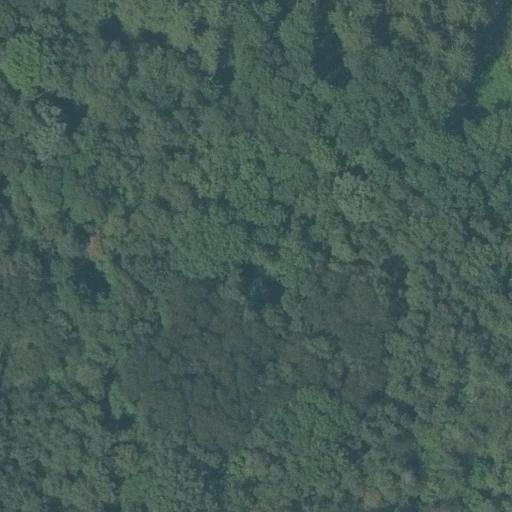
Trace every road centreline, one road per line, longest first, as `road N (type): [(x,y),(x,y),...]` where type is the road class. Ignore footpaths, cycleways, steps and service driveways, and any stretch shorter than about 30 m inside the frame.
road 1 (track): [(511,236),(405,211),(360,188),(73,0)]
road 2 (unknown): [(224,0),(242,67),(227,156),(313,214),(419,249),(465,286),(511,300)]
road 3 (unknown): [(227,156),(349,511)]
